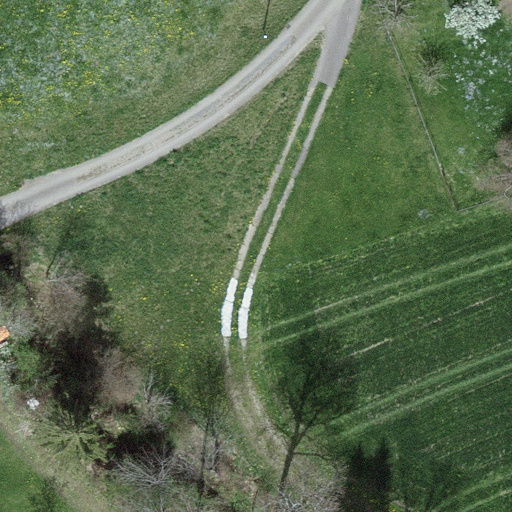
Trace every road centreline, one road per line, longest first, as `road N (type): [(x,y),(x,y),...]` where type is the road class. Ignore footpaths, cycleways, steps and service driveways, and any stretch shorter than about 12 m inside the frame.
road 1 (track): [(338,0),(325,80),(252,256),(235,316),(234,362),(266,438),(369,511)]
road 2 (residential): [(334,0),(183,129),(0,216)]
road 3 (track): [(114,511),(0,395)]
